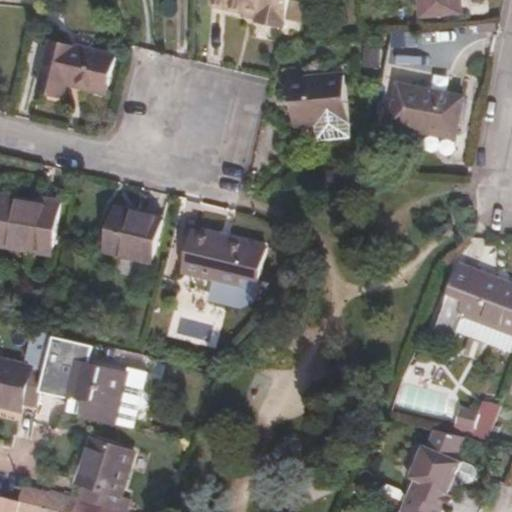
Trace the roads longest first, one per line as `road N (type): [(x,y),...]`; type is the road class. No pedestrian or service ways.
road 1 (residential): [(238,194),(0,127)]
road 2 (residential): [(511,35),(486,203)]
